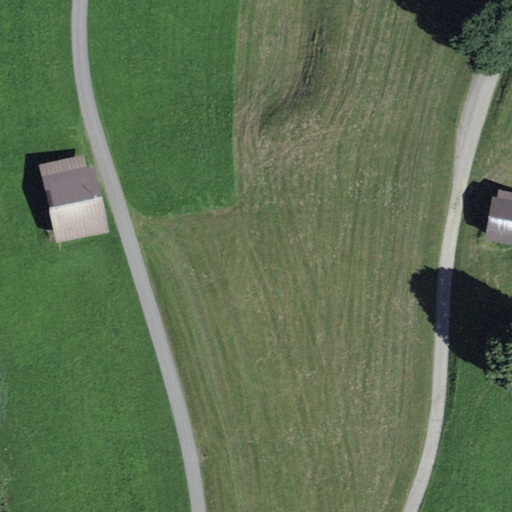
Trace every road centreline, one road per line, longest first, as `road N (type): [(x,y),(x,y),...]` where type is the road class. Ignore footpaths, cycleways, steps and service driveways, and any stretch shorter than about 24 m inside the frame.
road 1 (unclassified): [(79,0),(89,115),(160,341),(198,511)]
road 2 (track): [(408,511),(431,443),(445,243),(472,113),(511,15)]
